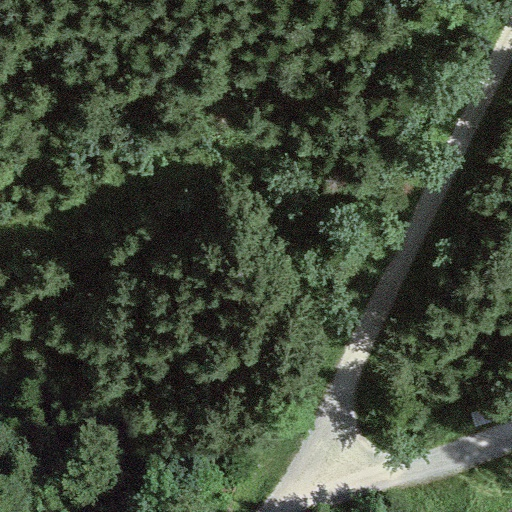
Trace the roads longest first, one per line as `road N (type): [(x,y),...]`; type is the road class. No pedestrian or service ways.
road 1 (track): [(294,498),(511,36)]
road 2 (track): [(294,498),(427,475),(511,441)]
